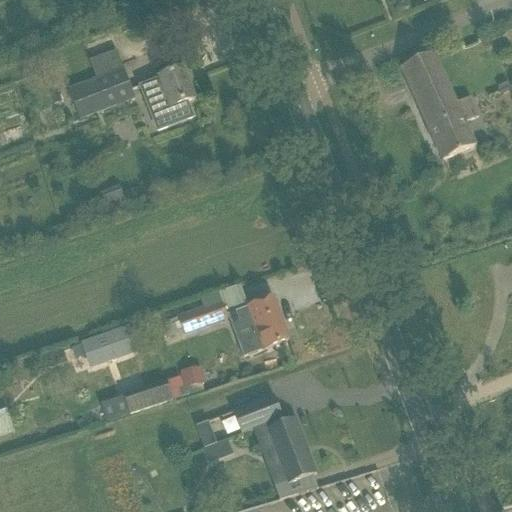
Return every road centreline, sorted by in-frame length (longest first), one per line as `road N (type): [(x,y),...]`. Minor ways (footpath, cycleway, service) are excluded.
road 1 (secondary): [(453,511),(293,98)]
road 2 (unclassified): [(293,98),(511,11)]
